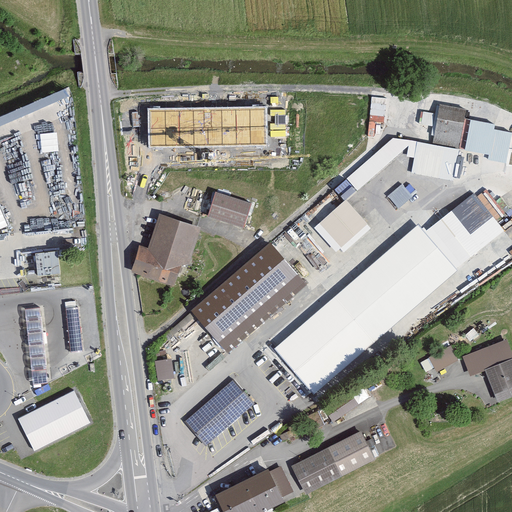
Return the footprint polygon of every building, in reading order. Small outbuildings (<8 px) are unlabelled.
[(0,115),(0,125),(74,97),(70,88),(0,115)] [(466,109),(437,105),(432,145),(459,150),(466,109)] [(266,107),(149,109),(150,147),(267,146),(266,107)] [(495,125),(471,121),(466,149),(495,154),(494,160),(507,163),(511,134),(511,133),(494,130),(495,125)] [(42,151),(60,151),(59,132),(41,133),(42,151)] [(432,145),(416,142),(410,173),(453,181),(459,150),(432,145)] [(399,208),(416,193),(405,181),(388,195),(399,208)] [(250,202),(213,191),(205,219),(242,230),(250,202)] [(475,192),(431,228),(461,266),(482,249),(471,236),(495,217),(475,192)] [(368,225),(342,199),(318,223),(344,248),(368,225)] [(0,204),(0,229),(9,226),(0,204)] [(200,228),(159,214),(147,249),(139,246),(131,272),(174,288),(181,266),(190,264),(200,228)] [(418,224),(330,299),(371,347),(459,272),(418,224)] [(192,315),(224,352),(304,283),(272,246),(192,315)] [(60,251),(35,254),(38,277),(62,275),(60,251)] [(41,308),(24,310),(32,386),(49,384),(41,308)] [(511,351),(507,338),(463,356),(471,375),(486,369),(499,401),(511,396),(511,351)] [(451,346),(428,357),(435,373),(458,361),(451,346)] [(173,359),(156,362),(161,399),(178,396),(173,359)] [(233,380),(185,421),(206,445),(254,405),(233,380)] [(74,390),(14,419),(32,455),(91,426),(74,390)] [(361,428),(291,466),(307,497),(378,459),(361,428)] [(280,463),(212,497),(219,511),(264,511),(296,496),(280,463)]
